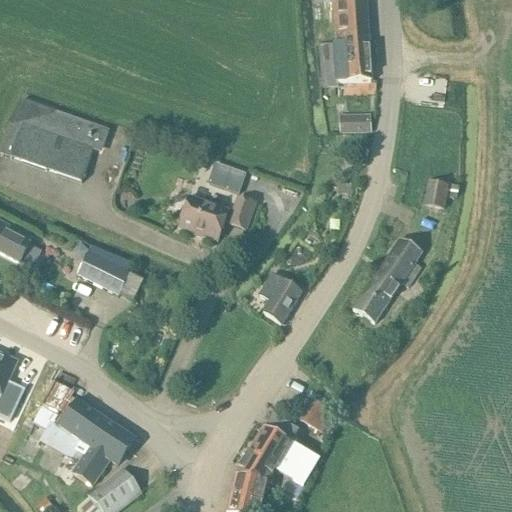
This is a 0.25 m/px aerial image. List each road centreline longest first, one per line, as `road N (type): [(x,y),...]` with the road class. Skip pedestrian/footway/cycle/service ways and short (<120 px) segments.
road 1 (unclassified): [(195,440),(253,400),(355,242),(380,171),(388,0)]
road 2 (unclassified): [(195,440),(153,425),(77,366),(0,326)]
